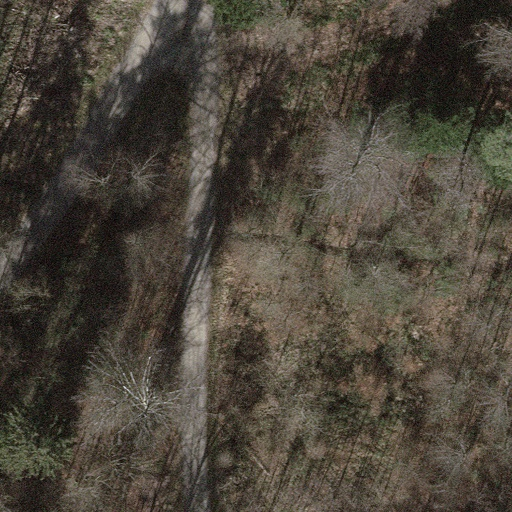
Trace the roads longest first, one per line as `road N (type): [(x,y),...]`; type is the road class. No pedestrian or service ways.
road 1 (track): [(200,511),(187,424),(201,0)]
road 2 (track): [(0,280),(197,0)]
